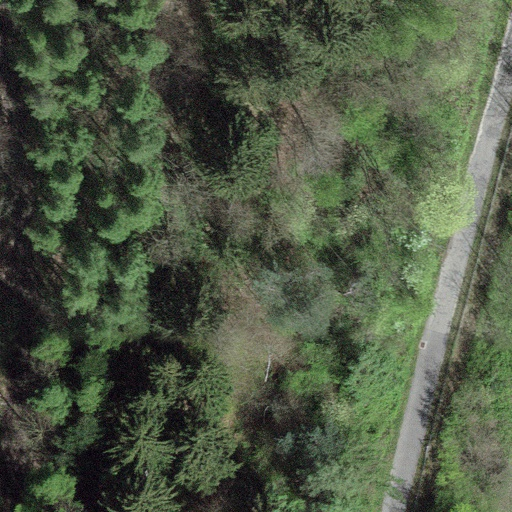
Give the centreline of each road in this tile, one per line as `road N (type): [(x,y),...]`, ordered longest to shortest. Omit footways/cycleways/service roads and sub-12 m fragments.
road 1 (track): [(1,0),(25,274),(0,478)]
road 2 (track): [(400,511),(455,263),(511,61)]
